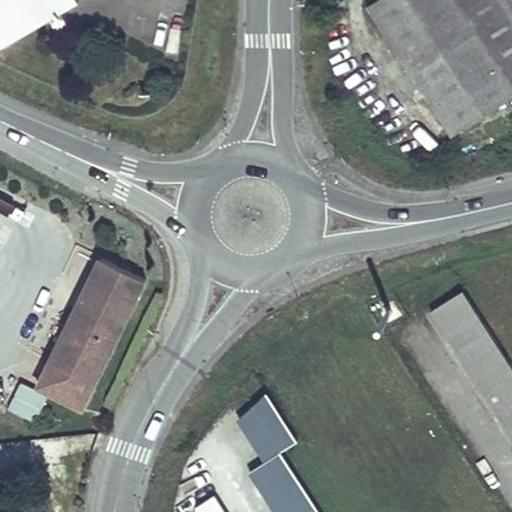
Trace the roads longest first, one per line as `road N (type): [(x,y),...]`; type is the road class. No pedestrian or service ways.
road 1 (unclassified): [(118,511),(144,408),(239,265)]
road 2 (tertiary): [(0,121),(84,164),(201,199)]
road 3 (tertiary): [(307,221),(443,217),(511,200)]
road 4 (tertiary): [(274,0),(260,159)]
